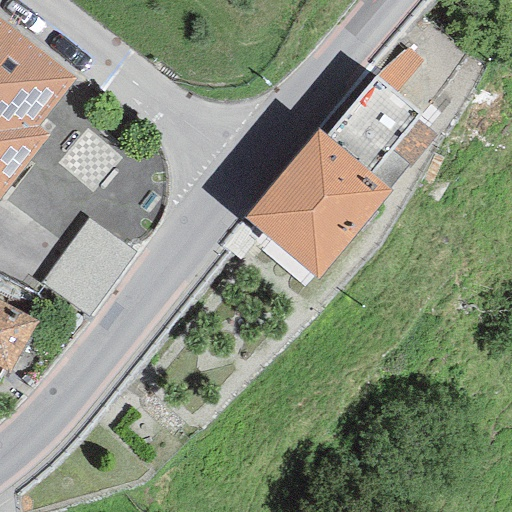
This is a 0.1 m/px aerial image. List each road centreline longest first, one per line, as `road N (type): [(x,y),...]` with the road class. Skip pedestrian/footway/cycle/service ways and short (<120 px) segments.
road 1 (secondary): [(245,169),(57,406),(0,460)]
road 2 (unclassified): [(23,0),(245,169)]
road 3 (secondary): [(389,0),(245,169)]
